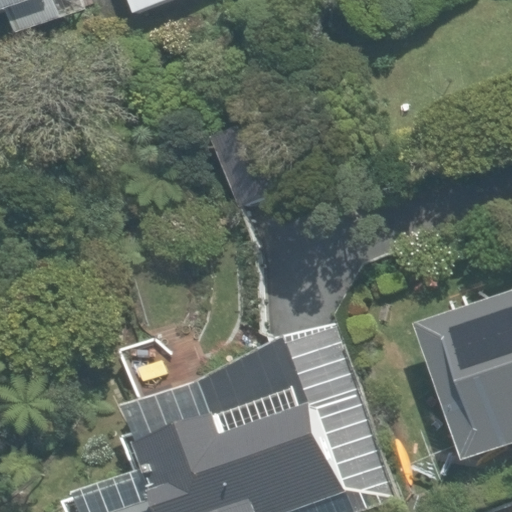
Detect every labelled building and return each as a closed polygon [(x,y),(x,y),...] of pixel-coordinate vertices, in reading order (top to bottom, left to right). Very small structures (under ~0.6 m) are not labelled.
[(0,0),(0,23),(62,0),(0,0)] [(130,0),(138,18),(181,0),(240,0),(243,8),(270,0),(130,0)] [(220,140),(244,210),(292,194),(268,123),(220,140)] [(511,296),(422,327),(468,462),(511,447),(511,296)] [(126,511),(295,511),(348,493),(354,511),(360,511),(396,500),(337,325),(278,338),(277,342),(197,384),(210,421),(142,445),(161,500),(126,511)]
